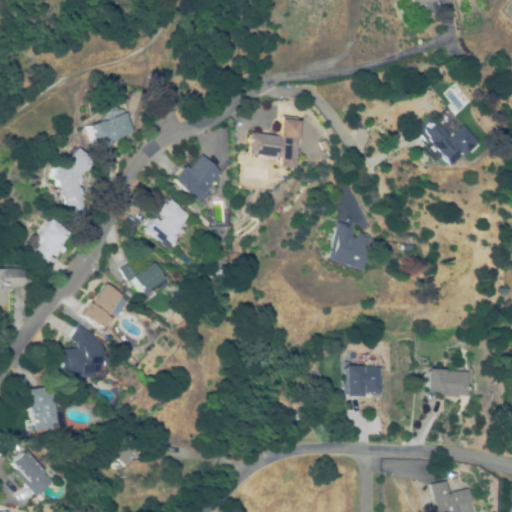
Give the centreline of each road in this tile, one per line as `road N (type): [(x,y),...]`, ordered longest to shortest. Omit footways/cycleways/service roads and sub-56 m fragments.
road 1 (residential): [(0,363),(159,143),(258,82)]
road 2 (residential): [(203,511),(250,467),(282,453),(379,448),(511,462)]
road 3 (track): [(178,0),(137,50),(73,72),(0,125)]
